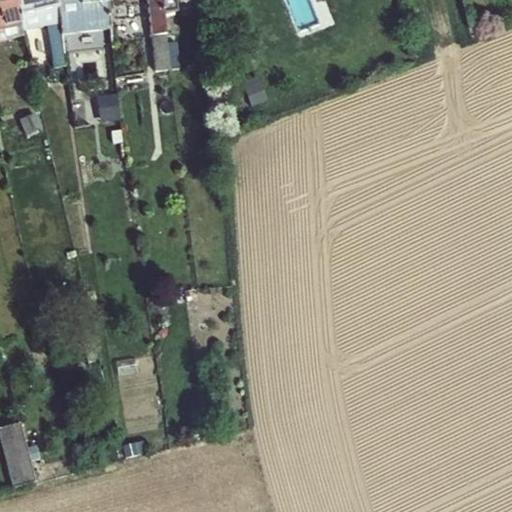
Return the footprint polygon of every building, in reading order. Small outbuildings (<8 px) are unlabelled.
[(0,0),(0,26),(19,23),(19,18),(14,0),(0,0)] [(14,0),(19,18),(38,13),(56,9),(56,1),(55,0),(14,0)] [(63,0),(56,1),(56,9),(60,35),(109,31),(107,5),(78,8),(77,0),(63,0)] [(106,0),(107,1),(121,0),(146,0),(151,38),(154,71),(169,69),(165,36),(161,0),(106,0)] [(161,0),(165,36),(169,69),(178,69),(174,37),(180,36),(178,13),(176,13),(174,0),(161,0)] [(56,9),(38,13),(40,23),(41,31),(47,30),(53,69),(64,68),(60,35),(56,9)] [(19,23),(20,27),(40,23),(38,13),(19,18),(19,23)] [(0,42),(23,38),(20,27),(19,23),(0,26),(0,42)] [(195,75),(175,78),(177,93),(198,90),(195,75)] [(256,76),(240,82),(250,109),(266,103),(256,76)] [(117,97),(97,98),(98,124),(119,123),(117,97)] [(34,114),(17,121),(25,137),(42,130),(34,114)] [(36,476),(33,466),(48,462),(39,428),(19,433),(16,422),(0,425),(0,432),(12,482),(36,476)]
